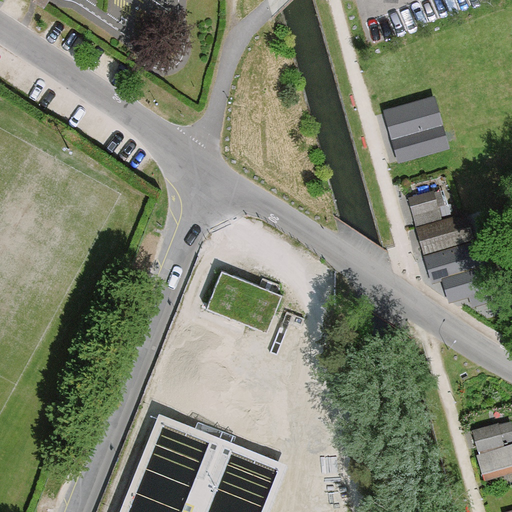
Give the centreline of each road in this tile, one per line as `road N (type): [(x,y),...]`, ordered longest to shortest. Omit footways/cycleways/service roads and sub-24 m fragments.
road 1 (residential): [(212,173),(79,511)]
road 2 (residential): [(212,173),(511,364)]
road 3 (residential): [(0,30),(212,173)]
